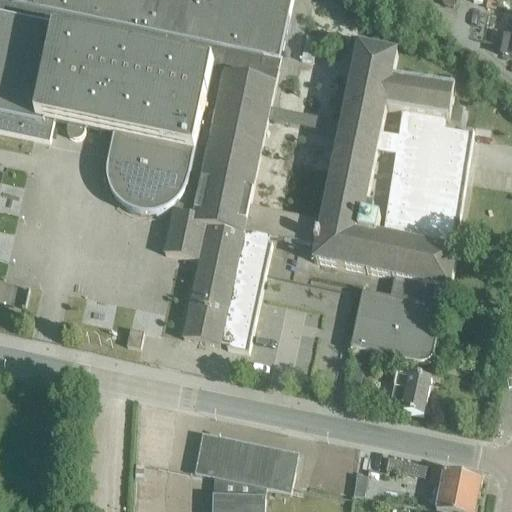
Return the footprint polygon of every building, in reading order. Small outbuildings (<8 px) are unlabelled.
[(391,80),(396,57),(358,49),(342,126),(270,111),(278,73),(262,70),(264,60),(280,63),(293,0),(13,0),(12,6),(0,3),(0,135),(50,146),(54,126),(68,129),(66,134),(68,139),(72,142),(76,143),(81,141),(84,138),(85,133),(114,139),(108,169),(107,180),(109,190),(114,200),(121,208),(130,214),(140,218),(150,219),(161,217),(171,212),(174,217),(165,259),(200,266),(184,342),(220,349),(221,346),(230,348),(229,351),(228,351),(227,352),(249,356),(272,246),(271,246),(270,248),(268,247),(269,239),(317,248),(313,265),(393,281),(390,300),(362,295),(350,354),(352,354),(352,352),(383,358),(382,360),(399,364),(399,362),(418,366),(428,364),(434,356),(443,311),(431,309),(435,290),(450,293),(458,254),(450,252),(455,222),(459,222),(458,226),(459,226),(474,134),(473,134),(472,136),(444,131),(445,122),(449,123),(454,90),(391,80)] [(442,0),(442,4),(446,7),(453,9),(454,0),(442,0)] [(488,0),(486,10),(495,12),(497,1),(497,0),(488,0)] [(504,46),(502,57),(511,58),(511,37),(506,37),(504,46)] [(306,41),(301,64),(313,66),(318,43),(306,41)] [(295,280),(310,282),(312,256),(298,255),(295,280)] [(0,282),(0,314),(6,316),(12,285),(0,282)] [(141,353),(144,336),(130,334),(127,351),(141,353)] [(258,352),(257,372),(308,374),(309,354),(258,352)] [(359,391),(366,361),(354,358),(347,389),(359,391)] [(394,389),(390,408),(403,411),(402,415),(424,419),(432,381),(410,377),(410,378),(397,376),(394,389)] [(290,497),(298,458),(255,449),(202,438),(194,477),(213,481),(211,511),(264,511),(265,492),(290,497)] [(389,462),(387,474),(403,477),(405,466),(389,462)] [(137,470),(136,482),(145,483),(145,471),(137,470)] [(475,511),(482,483),(433,472),(429,487),(442,490),(437,511),(475,511)] [(355,489),(354,499),(364,500),(365,490),(366,479),(357,478),(355,489)]
